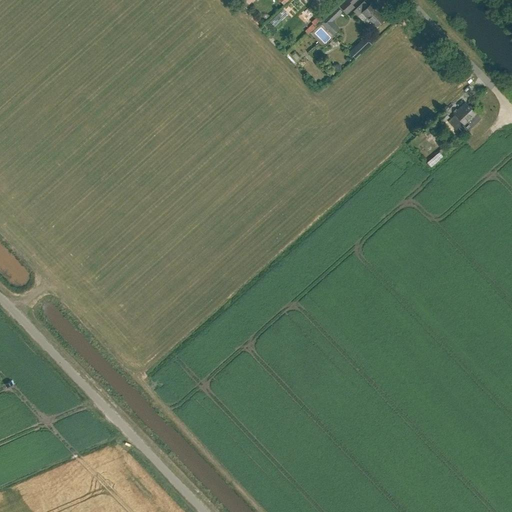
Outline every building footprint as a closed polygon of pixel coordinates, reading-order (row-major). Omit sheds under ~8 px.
[(353,5),(357,0),(345,0),(339,6),(347,14),(355,7),(353,5)] [(385,17),(372,4),(369,7),(364,2),(358,8),(375,26),(385,17)] [(320,22),(325,28),(332,21),(340,14),(335,9),(320,22)] [(466,103),(454,114),(469,130),(481,119),(466,103)] [(445,112),(429,127),(435,134),(447,122),(445,120),(449,117),(445,112)]
